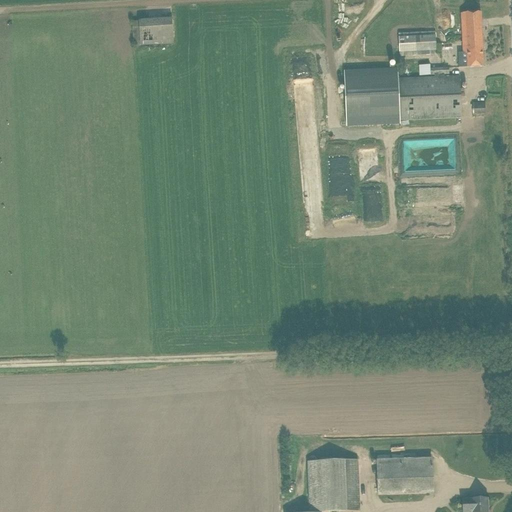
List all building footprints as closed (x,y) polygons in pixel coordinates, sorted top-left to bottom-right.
[(461,14),(463,54),(458,54),(459,69),(483,67),(480,13),(461,14)] [(132,21),(133,47),(173,45),(172,20),(132,21)] [(398,34),(399,57),(436,55),(434,32),(398,34)] [(461,118),(459,77),(398,80),(397,72),(344,74),(346,125),(400,123),(400,121),(461,118)] [(485,101),(472,103),(474,114),(487,113),(485,101)] [(377,462),(378,495),(433,494),(432,469),(431,461),(377,462)] [(309,463),(311,511),(360,511),(358,462),(309,463)] [(462,511),(487,511),(488,508),(489,507),(489,502),(488,501),(487,499),(471,500),(462,500),(462,511)]
